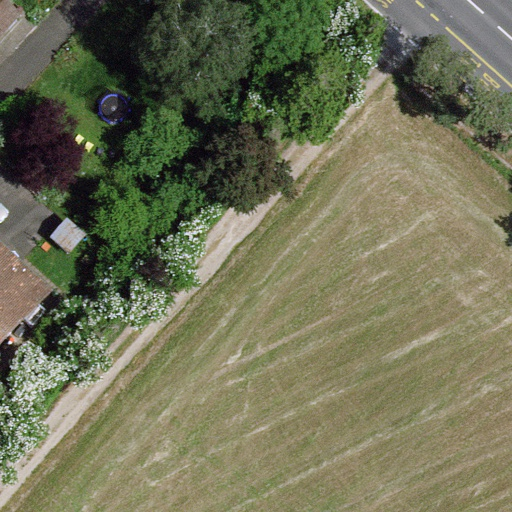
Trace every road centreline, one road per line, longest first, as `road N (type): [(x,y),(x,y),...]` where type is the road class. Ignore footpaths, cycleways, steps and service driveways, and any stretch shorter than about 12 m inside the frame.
road 1 (track): [(444,0),(0,488)]
road 2 (unknown): [(107,0),(0,120)]
